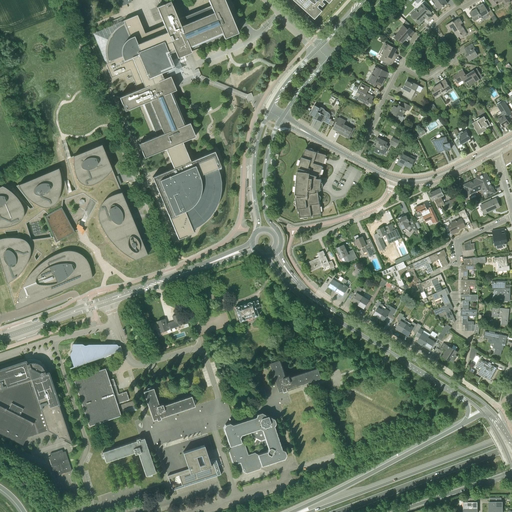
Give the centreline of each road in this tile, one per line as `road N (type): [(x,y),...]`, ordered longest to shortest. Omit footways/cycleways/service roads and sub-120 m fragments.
road 1 (unclassified): [(174,276),(59,0)]
road 2 (secondary): [(265,255),(309,302),(461,396)]
road 3 (primary): [(511,435),(310,511)]
road 4 (secondary): [(493,412),(315,297)]
road 5 (primary): [(462,424),(293,511)]
road 6 (primary): [(339,511),(511,447)]
road 7 (residential): [(457,377),(322,295)]
road 8 (secondary): [(277,251),(281,239),(266,214),(264,185),(281,118)]
road 9 (primary): [(395,511),(511,471)]
road 10 (secondary): [(268,112),(254,165),(257,230)]
